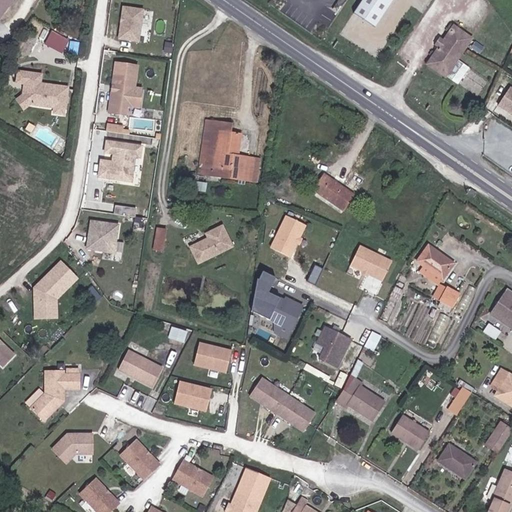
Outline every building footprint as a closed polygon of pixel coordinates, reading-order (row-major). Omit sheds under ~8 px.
[(0,0),(0,19),(13,0),(0,0)] [(368,0),(360,14),(382,28),(398,0),(368,0)] [(143,40),(145,6),(122,5),(119,39),(143,40)] [(456,26),(445,41),(441,47),(428,63),(446,77),(447,76),(458,60),(474,40),(456,26)] [(458,60),(447,76),(458,85),(470,69),(458,60)] [(136,66),(115,63),(108,113),(124,115),(125,106),(137,108),(140,90),(133,88),(136,66)] [(26,84),(25,98),(30,106),(56,110),(55,115),(65,116),(67,106),(69,104),(70,100),(68,98),(69,89),(41,84),(43,76),(20,73),(18,83),(26,84)] [(511,85),(498,106),(511,114),(511,85)] [(24,111),(30,106),(25,98),(24,97),(18,102),(24,111)] [(153,119),(132,117),(131,127),(153,129),(153,119)] [(253,159),(237,157),(228,156),(231,133),(232,124),(212,121),(208,146),(217,147),(214,169),(210,169),(209,175),(250,181),(253,159)] [(228,156),(237,157),(240,135),(231,133),(228,156)] [(101,158),(99,178),(135,182),(137,156),(144,157),(145,143),(107,139),(106,152),(115,153),(115,160),(101,158)] [(217,147),(208,146),(204,175),(209,175),(210,169),(214,169),(217,147)] [(312,190),(343,212),(354,196),(323,174),(312,190)] [(307,225),(287,217),(272,248),(291,258),(307,225)] [(91,221),(87,249),(115,253),(119,225),(91,221)] [(205,235),(207,241),(193,247),(201,264),(236,249),(226,226),(205,235)] [(157,229),(154,250),(162,251),(165,230),(157,229)] [(393,262),(361,246),(351,266),(383,281),(393,262)] [(441,258),(442,256),(428,246),(417,262),(442,280),(452,266),(441,258)] [(441,258),(452,266),(453,264),(442,256),(441,258)] [(42,295),(37,295),(37,318),(57,318),(57,300),(77,279),(61,264),(41,286),(44,289),(42,292),(42,295)] [(274,277),(255,268),(253,279),(270,287),(274,277)] [(448,288),(440,302),(451,308),(459,294),(448,288)] [(511,304),(511,292),(509,290),(490,312),(511,328),(511,327),(511,304),(511,305),(511,304)] [(270,294),(260,316),(290,331),(301,306),(291,302),(290,305),(283,302),(284,301),(270,294)] [(186,342),(189,330),(172,326),(169,338),(186,342)] [(326,348),(320,359),(338,368),(351,341),(326,328),(318,344),(326,348)] [(488,336),(497,341),(502,334),(493,328),(488,336)] [(381,337),(372,332),(364,347),(374,352),(381,337)] [(0,341),(0,363),(3,366),(14,355),(0,341)] [(230,370),(232,346),(199,343),(197,367),(230,370)] [(160,367),(128,351),(119,370),(151,386),(160,367)] [(492,386),(499,391),(495,396),(511,406),(511,376),(502,370),(492,386)] [(80,374),(65,375),(65,372),(45,371),(44,393),(30,408),(43,421),(65,401),(66,389),(81,389),(80,374)] [(350,376),(343,391),(336,402),(345,409),(347,406),(372,421),(384,402),(360,387),(362,384),(350,376)] [(463,388),(471,393),(473,390),(455,378),(453,382),(457,384),(463,388)] [(179,390),(176,403),(208,412),(215,388),(182,379),(179,390)] [(250,398),(305,432),(316,413),(261,379),(250,398)] [(452,403),(463,388),(457,384),(447,399),(452,403)] [(456,416),(471,393),(463,388),(452,403),(447,411),(456,416)] [(391,433),(418,450),(429,433),(402,415),(391,433)] [(485,446),(497,454),(511,431),(511,430),(500,423),(485,446)] [(73,454),(90,453),(89,433),(65,434),(50,450),(64,465),(73,454)] [(133,439),(118,454),(143,479),(158,464),(133,439)] [(438,461),(464,479),(475,463),(449,446),(438,461)] [(214,473),(181,458),(172,477),(204,492),(214,473)] [(508,511),(511,503),(511,472),(505,469),(488,506),(490,507),(487,511),(508,511)] [(93,478),(78,493),(96,511),(109,511),(118,504),(93,478)] [(230,511),(227,510),(226,511),(255,511),(260,502),(236,491),(232,499),(234,500),(232,506),(230,511)] [(301,497),(296,505),(304,510),(305,506),(308,502),(301,497)] [(314,511),(305,506),(304,510),(296,505),(288,499),(282,511),(314,511)]
